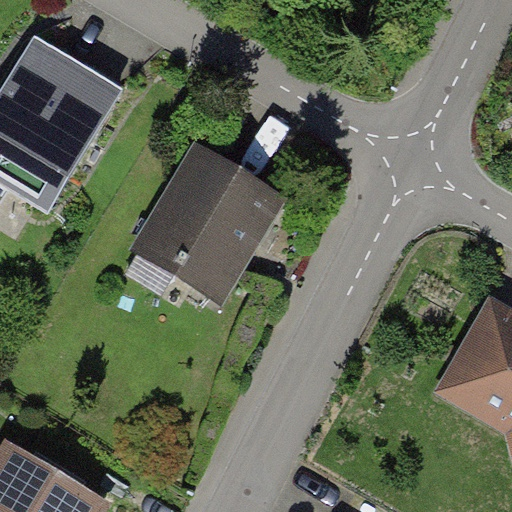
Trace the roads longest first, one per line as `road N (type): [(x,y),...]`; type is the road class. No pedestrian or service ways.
road 1 (residential): [(415,160),(232,511)]
road 2 (residential): [(415,160),(140,0)]
road 3 (residential): [(496,0),(415,160)]
